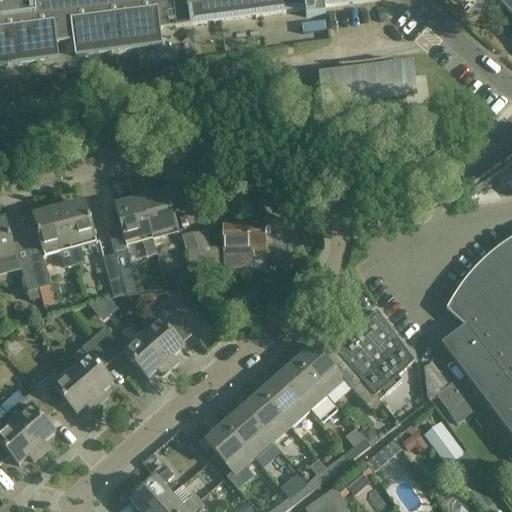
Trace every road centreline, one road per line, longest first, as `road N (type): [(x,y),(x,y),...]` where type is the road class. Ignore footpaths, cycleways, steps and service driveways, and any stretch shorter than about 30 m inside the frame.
road 1 (residential): [(81,511),(93,480),(336,263),(340,224)]
road 2 (residential): [(0,188),(102,160),(148,159),(204,168),(340,224)]
road 3 (residential): [(340,224),(426,224),(511,207)]
road 4 (residential): [(511,93),(404,0)]
